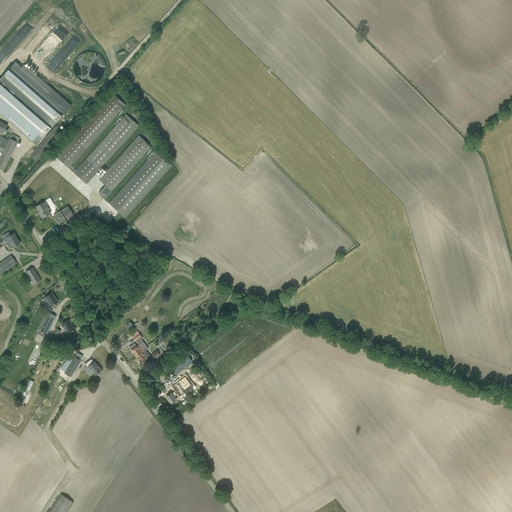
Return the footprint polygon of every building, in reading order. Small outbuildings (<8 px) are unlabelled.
[(70,37),(68,41),(77,46),(79,42),(70,37)] [(91,52),(86,53),(80,55),(76,59),(74,65),(74,70),(76,76),(80,80),(85,83),(90,83),(96,82),(101,79),(104,74),(105,68),(104,63),(101,58),(97,54),(91,52)] [(16,62),(0,79),(0,113),(37,145),(71,106),(24,65),(22,67),(16,62)] [(56,157),(70,169),(72,167),(71,166),(125,105),(113,94),(56,157)] [(138,126),(126,115),(76,170),(75,169),(72,171),(86,184),(101,168),(103,165),(138,126)] [(30,156),(35,161),(61,131),(55,126),(30,156)] [(0,152),(2,153),(0,157),(0,168),(3,170),(20,138),(12,134),(8,140),(0,136),(0,152)] [(151,147),(139,135),(108,170),(103,165),(101,168),(106,172),(99,180),(105,185),(99,193),(105,199),(151,147)] [(109,204),(125,218),(172,165),(156,151),(109,204)] [(40,215),(42,219),(50,214),(47,207),(49,206),(46,201),(36,206),(41,214),(40,215)] [(53,216),(59,224),(62,222),(63,224),(66,222),(67,222),(66,220),(73,214),(68,206),(53,216)] [(1,242),(2,244),(4,242),(5,243),(9,241),(13,248),(19,244),(15,238),(16,237),(14,233),(10,236),(10,235),(9,233),(8,232),(3,236),(5,239),(1,242)] [(0,262),(0,275),(17,264),(11,255),(0,262)] [(26,272),(34,285),(41,280),(33,268),(26,272)] [(44,298),(50,307),(57,302),(52,293),(44,298)] [(134,304),(136,306),(138,304),(141,300),(139,298),(138,298),(138,297),(133,302),(133,303),(134,304)] [(39,331),(47,335),(56,316),(48,312),(39,331)] [(73,331),(73,330),(75,329),(69,319),(61,324),(68,334),(72,331),(73,331)] [(130,322),(126,326),(129,330),(134,326),(133,326),(134,325),(132,322),(131,323),(130,322)] [(46,348),(50,350),(61,331),(56,329),(52,336),(46,348)] [(132,336),(133,338),(136,342),(142,338),(138,332),(132,336)] [(134,344),(129,347),(132,350),(131,351),(136,357),(136,358),(141,363),(145,360),(147,359),(142,352),(144,351),(142,350),(139,345),(138,346),(137,346),(134,344)] [(151,356),(154,360),(161,355),(157,351),(151,356)] [(169,366),(175,374),(191,361),(186,354),(169,366)] [(75,356),(60,367),(64,373),(80,361),(75,356)] [(91,359),(85,364),(88,368),(89,367),(95,375),(98,373),(99,374),(102,372),(101,371),(102,370),(97,364),(97,365),(94,362),(91,359),(92,359),(91,359)] [(166,397),(171,404),(177,400),(174,397),(178,394),(179,397),(193,387),(185,377),(172,386),(175,391),(172,393),(166,397)] [(24,389),(29,391),(34,382),(29,380),(24,389)] [(66,511),(73,503),(73,502),(61,494),(61,495),(49,511),(66,511)]
